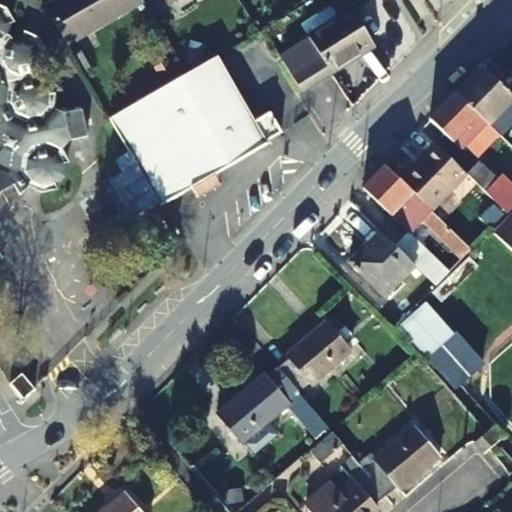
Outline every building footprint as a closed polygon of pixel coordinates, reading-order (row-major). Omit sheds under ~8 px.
[(133,0),(61,0),(45,10),(63,42),(133,0)] [(308,39),(329,72),(373,45),(345,0),(341,0),(301,25),(308,39)] [(0,187),(12,185),(16,197),(29,185),(42,190),(55,188),(64,177),(65,164),(55,155),(65,143),(83,141),(80,114),(61,116),(48,109),(51,95),(30,74),(40,66),(40,54),(35,40),(23,34),(11,36),(10,25),(3,11),(0,9),(0,187)] [(300,91),(329,72),(308,39),(278,57),(300,91)] [(110,122),(160,209),(269,146),(266,141),(280,133),(270,115),(255,123),(219,59),(110,122)] [(456,93),(488,124),(501,136),(511,124),(511,96),(482,67),(456,93)] [(488,124),(456,93),(430,119),(462,149),(488,124)] [(433,212),(468,176),(436,144),(423,157),(426,159),(402,182),(433,212)] [(481,163),(468,176),(506,214),(511,208),(511,183),(504,175),(498,180),(481,163)] [(433,212),(402,182),(385,165),(364,188),(409,232),(422,220),(463,259),(472,250),(433,212)] [(511,215),(495,234),(511,250),(511,215)] [(385,297),(415,266),(380,232),(350,263),(385,297)] [(426,255),(415,266),(436,287),(447,276),(426,255)] [(486,371),(424,299),(398,325),(459,395),(486,371)] [(290,359),(278,369),(298,392),(309,381),(312,384),(351,351),(326,323),(287,355),(290,359)] [(298,392),(278,369),(267,379),(263,375),(217,414),(242,444),(289,404),(286,402),(298,392)] [(378,466),(367,474),(387,498),(399,487),(401,490),(439,457),(415,430),(375,461),(378,466)] [(343,445),(332,432),(309,451),(320,464),(343,445)] [(496,443),(486,432),(479,440),(473,441),(484,454),(488,450),(496,443)] [(374,509),(387,498),(367,474),(355,485),(352,481),(331,498),(324,491),(306,505),(311,511),(376,511),(377,511),(374,509)] [(138,511),(124,495),(103,511),(138,511)]
